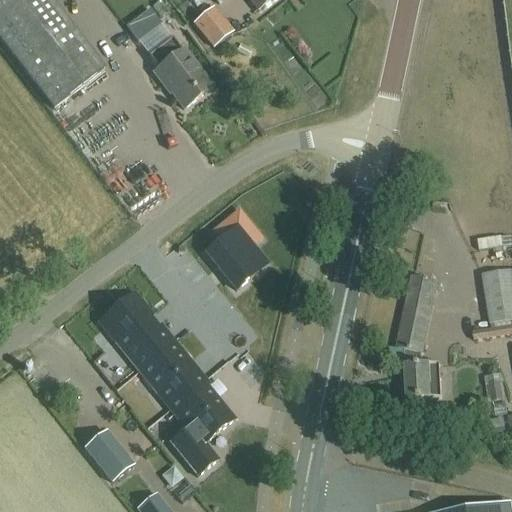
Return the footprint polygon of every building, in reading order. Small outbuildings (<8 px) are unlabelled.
[(0,0),(0,42),(53,111),(104,72),(48,0),(0,0)] [(248,0),(259,12),(274,0),(248,0)] [(214,50),(233,34),(212,9),(193,25),(214,50)] [(125,28),(136,42),(159,25),(149,11),(125,28)] [(182,54),(172,40),(148,57),(158,72),(154,75),(164,89),(166,88),(184,111),(212,90),(184,52),(182,54)] [(88,166),(120,156),(114,135),(81,145),(88,166)] [(121,208),(132,224),(182,190),(171,174),(121,208)] [(238,213),(214,234),(221,243),(206,256),(236,293),(267,267),(252,249),(261,241),(238,213)] [(481,255),(505,252),(503,242),(480,245),(481,255)] [(158,288),(170,303),(205,275),(194,260),(158,288)] [(511,272),(482,276),(490,326),(491,331),(511,327),(511,272)] [(422,356),(438,284),(412,278),(396,350),(390,349),(390,367),(404,367),(406,402),(441,400),(440,365),(429,366),(429,365),(422,366),(422,356)] [(97,324),(172,415),(206,387),(203,383),(205,381),(159,324),(156,327),(149,318),(152,315),(134,294),(97,324)] [(504,402),(500,384),(499,384),(499,381),(489,383),(489,386),(488,386),(491,405),(504,402)] [(186,433),(170,446),(198,479),(218,463),(205,447),(235,422),(208,389),(174,417),(186,433)] [(495,418),(508,416),(505,404),(493,406),(495,418)] [(134,449),(145,445),(138,428),(127,432),(134,449)] [(133,468),(106,434),(84,451),(112,485),(133,468)] [(170,497),(182,491),(173,475),(161,481),(170,497)] [(169,511),(157,495),(137,511),(169,511)]
